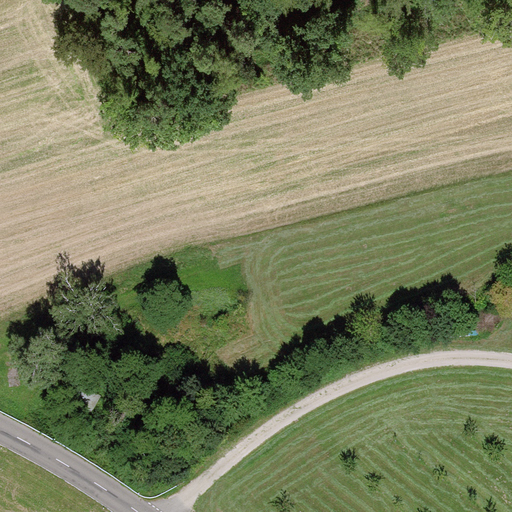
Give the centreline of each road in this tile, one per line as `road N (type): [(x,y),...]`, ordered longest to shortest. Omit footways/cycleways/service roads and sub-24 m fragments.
road 1 (track): [(173,511),(289,422),(390,369),(511,364)]
road 2 (tertiary): [(136,511),(0,429)]
